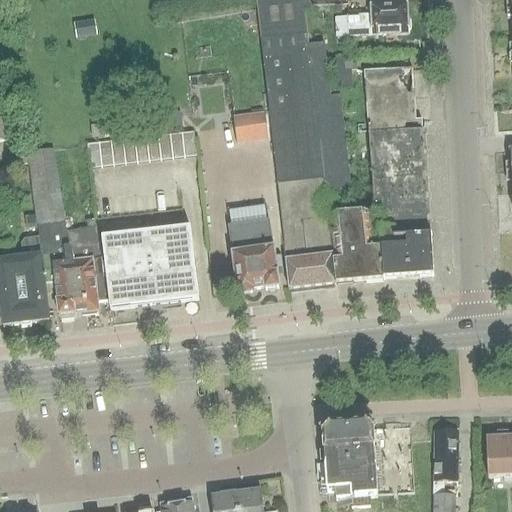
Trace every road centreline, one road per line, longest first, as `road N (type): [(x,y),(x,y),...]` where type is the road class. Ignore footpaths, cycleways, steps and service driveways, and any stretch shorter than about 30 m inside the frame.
road 1 (residential): [(467,337),(460,0)]
road 2 (residential): [(0,494),(166,481),(299,456)]
road 3 (secondary): [(0,388),(288,355)]
road 4 (secondary): [(288,355),(467,337)]
